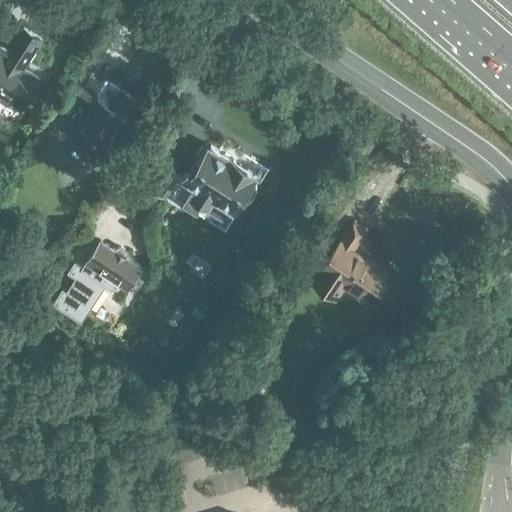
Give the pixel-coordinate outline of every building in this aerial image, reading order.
[(42,38),(23,25),(5,55),(0,51),(0,94),(21,108),(40,78),(23,67),(42,38)] [(125,132),(144,103),(124,90),(112,108),(95,97),(76,127),(81,131),(72,145),(99,162),(121,129),(125,132)] [(256,182),(248,177),(252,170),(211,143),(202,158),(198,156),(187,173),(191,176),(188,181),(196,187),(193,192),(191,191),(183,204),(197,213),(202,205),(222,217),(236,195),(244,201),(246,200),(247,200),(248,199),(250,198),(253,195),(254,193),(255,191),(255,190),(256,188),(256,187),(256,186),(257,185),(256,184),(256,182)] [(142,180),(162,193),(175,173),(154,160),(142,180)] [(388,273),(354,250),(369,228),(355,219),(320,269),(321,270),(313,282),(328,300),(347,284),(370,300),(373,295),(380,294),(387,285),(385,277),(388,273)] [(127,289),(143,265),(100,237),(82,266),(82,267),(75,263),(70,271),(77,276),(78,276),(67,293),(67,292),(63,290),(62,291),(55,302),(81,319),(105,283),(111,287),(111,286),(115,281),(127,289)] [(35,288),(42,278),(30,271),(22,280),(35,288)] [(147,363),(159,347),(140,333),(128,349),(147,363)]
